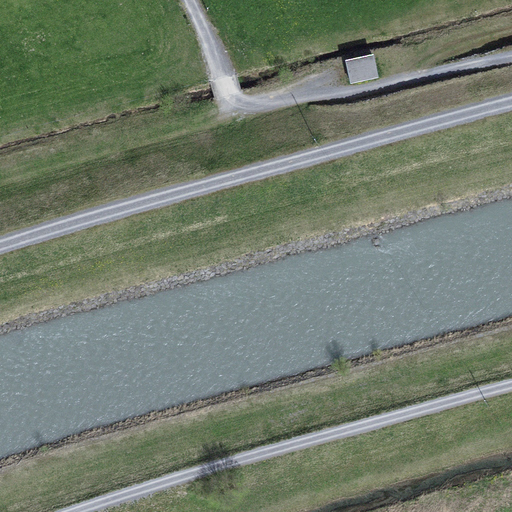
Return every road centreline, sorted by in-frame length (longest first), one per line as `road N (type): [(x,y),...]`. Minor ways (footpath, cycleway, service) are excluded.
road 1 (track): [(511,104),(0,248)]
road 2 (track): [(76,511),(511,385)]
road 3 (track): [(188,0),(236,109),(511,57)]
